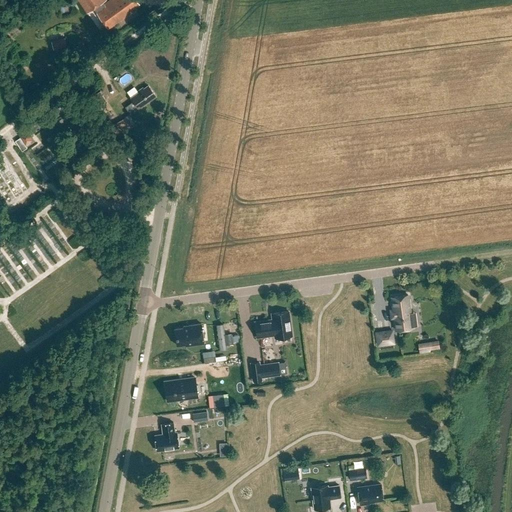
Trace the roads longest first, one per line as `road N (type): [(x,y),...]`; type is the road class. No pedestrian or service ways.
road 1 (secondary): [(142,302),(198,0)]
road 2 (residential): [(434,263),(166,302)]
road 3 (track): [(197,3),(171,8),(0,134)]
road 4 (secondary): [(104,511),(142,302)]
